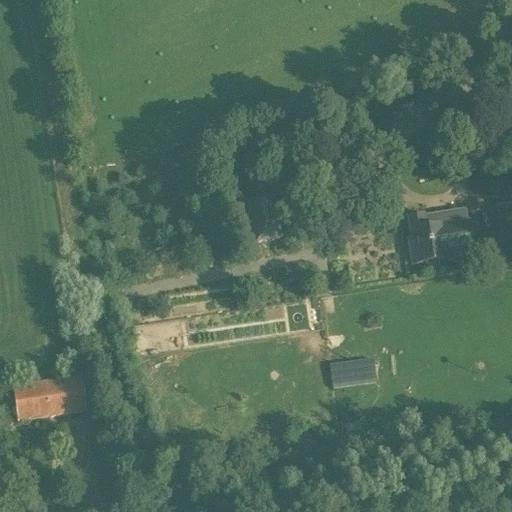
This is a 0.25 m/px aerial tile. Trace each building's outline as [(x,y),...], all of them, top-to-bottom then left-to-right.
[(261,138),(269,175),(293,171),(286,133),(261,138)] [(235,194),(246,247),(304,234),(294,187),(271,192),(270,186),(235,194)] [(501,241),(511,239),(511,206),(496,208),(501,241)] [(442,260),(444,260),(443,255),(472,250),(468,224),(427,231),(425,215),(407,218),(412,251),(409,251),(411,265),(432,262),(434,264),(440,263),(442,260)] [(334,386),(379,379),(376,357),(331,363),(334,386)] [(18,422),(84,412),(80,380),(13,390),(18,422)]
